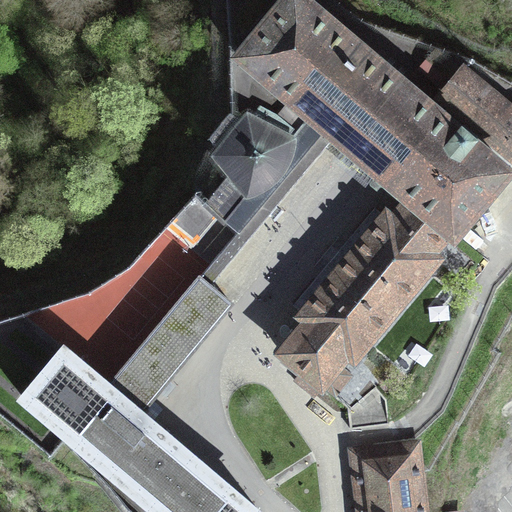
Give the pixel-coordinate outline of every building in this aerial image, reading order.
[(455,234),(509,173),(299,0),(287,0),(240,57),(292,100),(323,126),(410,198),(455,234)] [(511,157),(511,107),(463,69),(460,72),(435,52),(422,69),(447,89),(439,99),(511,157)] [(323,126),(292,100),(277,118),(261,109),(254,118),(249,116),(244,122),(231,117),(213,140),(221,152),(216,157),(229,178),(208,206),(236,230),(258,205),(268,201),(280,193),(290,182),(300,167),(305,153),(306,145),(323,126)] [(455,234),(410,198),(390,221),(373,207),(333,256),(293,306),(309,319),(274,361),(321,399),(455,234)] [(257,511),(138,414),(229,304),(196,276),(105,387),(62,352),(22,400),(158,511),(257,511)] [(347,407),(349,429),(389,423),(385,398),(377,385),(347,407)] [(356,454),(363,511),(422,511),(414,447),(356,454)]
